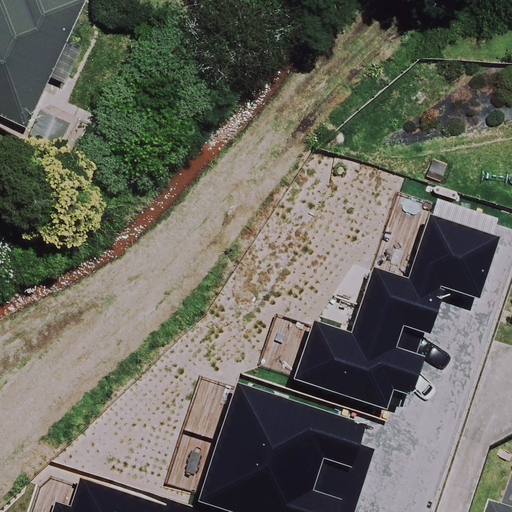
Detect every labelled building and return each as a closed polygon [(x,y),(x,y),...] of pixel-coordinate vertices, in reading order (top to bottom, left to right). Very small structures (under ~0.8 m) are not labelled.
[(0,0),(0,128),(52,153),(66,123),(34,107),(46,81),(65,89),(84,48),(66,39),(82,4),(73,0),(0,0)] [(479,329),(457,305),(433,327),(455,351),(479,329)] [(391,511),(393,508),(405,511),(406,511),(425,453),(399,445),(408,416),(333,392),(294,511),(391,511)] [(511,511),(511,444),(504,442),(495,471),(482,511),(511,511)] [(163,511),(164,509),(112,493),(106,511),(163,511)]
